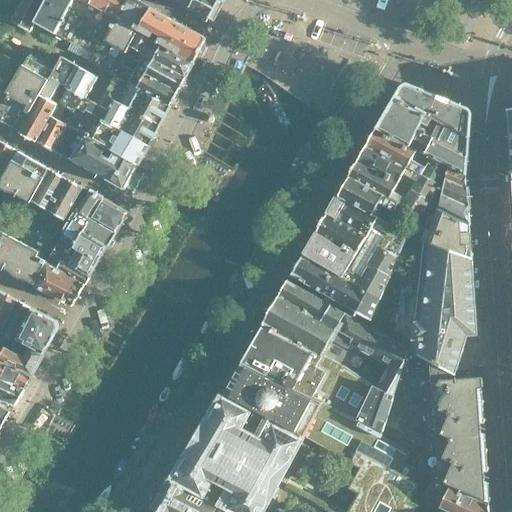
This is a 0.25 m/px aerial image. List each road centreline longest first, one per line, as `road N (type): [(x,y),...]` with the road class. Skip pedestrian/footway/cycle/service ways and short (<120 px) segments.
road 1 (residential): [(130,511),(403,43)]
road 2 (residential): [(260,0),(0,467)]
road 3 (unclassified): [(511,454),(487,154),(502,74)]
